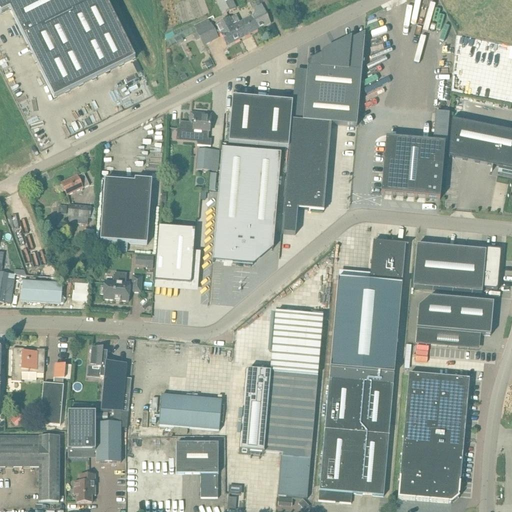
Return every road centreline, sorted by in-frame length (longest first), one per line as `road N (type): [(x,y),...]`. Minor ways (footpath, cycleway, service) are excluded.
road 1 (unclassified): [(0,320),(200,334),(221,327),(347,219),(511,230)]
road 2 (unclassified): [(0,185),(374,0)]
road 3 (residential): [(486,511),(489,437),(511,354)]
